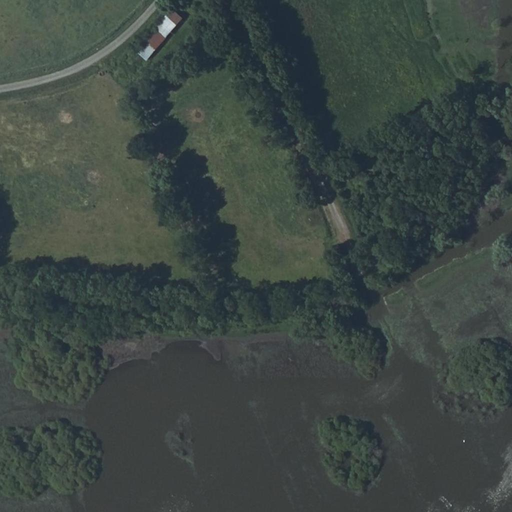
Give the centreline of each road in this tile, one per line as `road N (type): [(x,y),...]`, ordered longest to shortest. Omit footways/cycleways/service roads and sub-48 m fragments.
road 1 (track): [(233,0),(373,300)]
road 2 (unclassified): [(0,89),(79,65),(157,0)]
